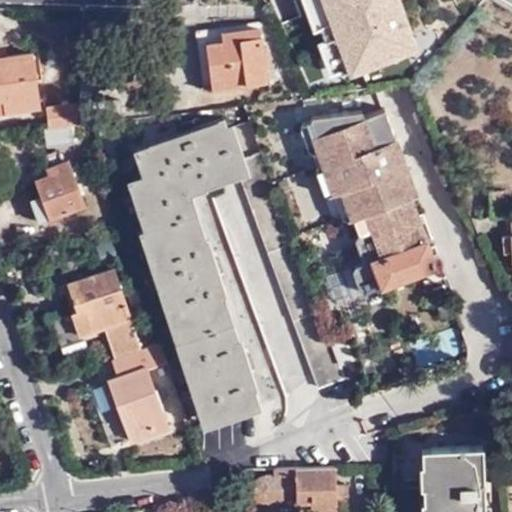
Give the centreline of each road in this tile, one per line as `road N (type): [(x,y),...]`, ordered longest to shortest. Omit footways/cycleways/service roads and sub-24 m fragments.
road 1 (residential): [(71,493),(0,312)]
road 2 (residential): [(71,493),(200,470)]
